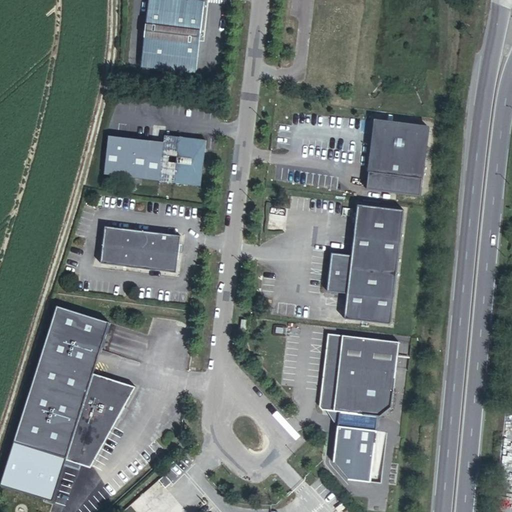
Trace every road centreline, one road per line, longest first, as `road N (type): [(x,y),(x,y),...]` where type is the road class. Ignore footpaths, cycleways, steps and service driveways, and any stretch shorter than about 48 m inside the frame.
road 1 (primary): [(501,0),(466,225),(442,511)]
road 2 (primary): [(458,511),(485,216),(502,79),(511,59)]
road 3 (unclassified): [(115,0),(108,79),(0,434)]
road 4 (unclassified): [(263,0),(220,353)]
road 5 (unclassified): [(220,353),(215,392),(226,439),(251,463),(264,462),(280,444),(274,426)]
